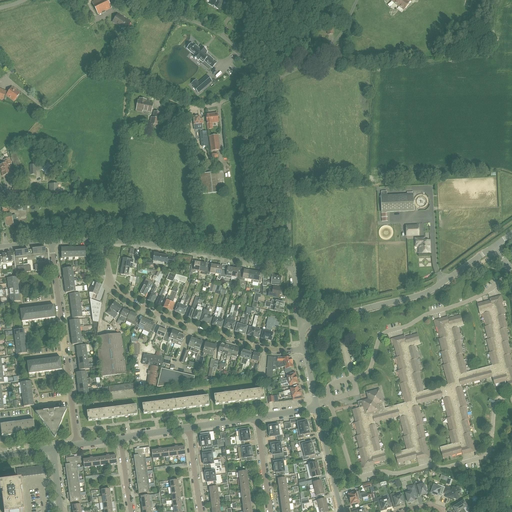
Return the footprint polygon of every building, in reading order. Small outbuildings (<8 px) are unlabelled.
[(98,14),(112,8),(107,0),(96,0),(92,2),(98,14)] [(218,9),(222,0),(212,0),(209,4),(218,9)] [(389,0),(394,3),(403,10),(410,1),(410,0),(389,0)] [(126,29),(131,22),(118,14),(114,21),(122,26),(120,28),(120,30),(124,32),(125,32),(126,29)] [(204,61),(212,67),(212,68),(217,63),(211,58),(210,59),(208,57),(209,56),(206,53),(207,52),(201,46),(199,49),(195,46),(195,47),(191,44),(187,48),(195,55),(193,57),(195,58),(194,59),(196,60),(196,59),(198,61),(199,59),(203,62),(204,61)] [(199,83),(194,87),(193,87),(198,93),(212,81),(207,76),(199,83)] [(11,82),(1,95),(8,100),(18,88),(11,82)] [(139,101),(138,101),(136,111),(142,112),(142,110),(151,112),(153,104),(146,102),(146,100),(140,99),(139,101)] [(153,118),(151,118),(150,124),(158,125),(160,113),(154,111),(153,118)] [(207,129),(212,128),(212,122),(218,121),(217,114),(205,115),(207,129)] [(199,116),(193,117),(194,125),(194,131),(200,130),(200,132),(203,132),(202,123),(203,123),(202,119),(200,119),(199,116)] [(203,132),(200,132),(201,147),(209,146),(207,132),(203,132)] [(216,135),(209,136),(211,151),(218,150),(216,135)] [(0,167),(2,172),(0,173),(0,177),(1,179),(5,178),(4,175),(10,173),(10,171),(11,171),(12,171),(13,171),(9,159),(4,160),(5,164),(0,165),(0,167)] [(42,165),(41,164),(40,165),(40,170),(42,170),(48,177),(55,169),(48,163),(46,165),(45,165),(44,165),(43,165),(42,165)] [(222,171),(198,174),(200,195),(225,192),(222,171)] [(50,192),(50,195),(60,194),(60,191),(58,191),(58,185),(50,185),(51,191),(50,192)] [(413,194),(387,195),(387,191),(381,191),(381,196),(381,212),(414,211),(413,194)] [(12,222),(11,217),(10,215),(2,217),(5,227),(13,225),(17,224),(17,221),(12,222)] [(418,225),(406,226),(406,236),(418,235),(418,225)] [(425,238),(422,238),(415,238),(416,246),(419,246),(419,253),(425,253),(426,253),(428,253),(430,253),(430,251),(430,248),(429,241),(425,241),(425,238)] [(44,256),(44,259),(49,258),(48,249),(46,248),(45,248),(45,247),(39,248),(40,256),(44,256)] [(33,250),(30,250),(32,260),(36,260),(36,257),(40,256),(39,248),(32,249),(33,250)] [(22,250),(23,259),(27,258),(27,261),(32,260),(30,250),(28,250),(28,249),(22,250)] [(14,263),(19,262),(19,259),(23,259),(22,250),(15,251),(16,252),(14,252),(13,254),(14,263)] [(7,253),(7,254),(5,255),(6,265),(7,265),(7,264),(12,263),(12,262),(13,262),(13,256),(11,256),(11,253),(11,252),(7,253)] [(168,256),(161,255),(159,262),(167,263),(167,261),(172,262),(171,265),(174,265),(175,258),(172,258),(172,259),(167,258),(168,256)] [(49,258),(44,259),(45,262),(41,262),(42,271),(48,270),(48,269),(49,269),(50,267),(49,258)] [(121,266),(122,266),(122,267),(129,268),(132,269),(133,263),(134,260),(123,258),(123,262),(122,262),(121,266)] [(32,260),(27,261),(28,264),(24,265),(25,273),(31,272),(31,271),(33,271),(32,260)] [(36,260),(32,260),(33,271),(35,271),(35,272),(42,271),(41,262),(37,263),(36,260)] [(19,262),(14,263),(16,272),(17,273),(18,273),(18,274),(25,273),(24,265),(20,265),(19,262)] [(195,271),(199,271),(200,263),(195,262),(194,266),(191,266),(189,272),(192,273),(195,272),(195,271)] [(200,263),(199,271),(202,272),(202,274),(207,275),(208,268),(205,268),(206,264),(200,263)] [(209,273),(215,274),(217,265),(211,264),(210,269),(208,268),(207,275),(209,275),(209,273)] [(221,277),(223,277),(224,271),(221,270),(222,266),(217,265),(215,274),(218,274),(218,277),(217,278),(219,280),(221,279),(221,277)] [(129,268),(122,267),(121,267),(120,271),(121,271),(120,275),(130,277),(131,277),(131,275),(131,274),(128,273),(129,268)] [(231,278),(232,276),(233,268),(227,267),(227,271),(224,271),(223,277),(226,278),(231,278)] [(62,269),(63,275),(69,274),(69,276),(74,275),(73,268),(62,269)] [(233,268),(232,276),(237,277),(236,280),(239,280),(240,274),(238,273),(239,269),(233,268)] [(161,271),(158,271),(152,270),(151,272),(151,273),(154,275),(152,279),(156,281),(161,271)] [(245,278),(248,279),(249,270),(244,270),(243,274),(240,274),(239,280),(243,280),(244,280),(245,278)] [(164,272),(161,271),(156,281),(159,283),(164,272)] [(255,271),(253,280),(253,282),(258,283),(261,283),(262,277),(259,277),(260,272),(255,271)] [(264,271),(263,277),(263,286),(267,286),(267,283),(271,283),(271,285),(280,286),(281,282),(281,277),(272,276),(272,280),(268,280),(268,276),(266,275),(267,271),(264,271)] [(175,278),(174,279),(185,284),(187,278),(181,276),(177,275),(176,275),(175,278)] [(96,295),(100,286),(100,285),(99,285),(99,284),(97,283),(96,284),(95,283),(94,283),(93,282),(91,287),(89,294),(93,322),(98,322),(102,304),(99,303),(94,301),(91,300),(92,293),(93,294),(96,295)] [(145,296),(148,292),(152,286),(149,284),(146,283),(144,285),(143,287),(140,293),(145,296)] [(150,293),(147,300),(153,303),(157,297),(153,295),(156,287),(154,286),(151,293),(150,293)] [(163,287),(158,299),(156,305),(160,306),(164,296),(162,295),(165,288),(163,287)] [(283,289),(273,287),(273,290),(269,290),(268,296),(279,298),(279,295),(281,295),(283,289)] [(162,307),(163,308),(167,309),(174,293),(172,292),(170,296),(168,295),(165,302),(162,307)] [(167,309),(171,311),(172,311),(174,306),(175,304),(173,303),(176,294),(174,293),(167,309)] [(178,313),(179,313),(186,295),(184,294),(180,305),(178,304),(177,305),(175,312),(175,313),(177,313),(178,313)] [(189,296),(186,295),(179,313),(181,314),(181,315),(183,316),(183,315),(184,315),(186,311),(187,307),(185,307),(189,296)] [(418,358),(416,352),(414,346),(420,344),(417,334),(404,337),(404,335),(390,339),(392,345),(393,345),(397,357),(395,358),(399,370),(397,371),(401,383),(399,384),(404,403),(385,408),(379,389),(366,393),(368,399),(362,401),(363,404),(360,405),(361,407),(352,410),(356,422),(354,423),(358,436),(356,436),(360,449),(358,449),(362,462),(360,462),(362,468),(374,465),(373,463),(386,460),(384,451),(381,452),(381,450),(377,437),(379,437),(375,423),(399,416),(405,436),(403,437),(407,450),(395,453),(398,464),(416,458),(417,460),(430,457),(429,450),(427,451),(424,438),(425,438),(422,425),(424,425),(418,404),(442,397),(448,418),(446,418),(450,431),(448,432),(452,444),(440,448),(443,458),(462,453),(462,455),(476,451),(474,445),(473,445),(469,433),(471,433),(467,420),(469,420),(465,407),(467,406),(461,385),(492,377),(494,384),(507,381),(509,388),(511,387),(511,362),(510,354),(511,354),(508,341),(509,341),(506,328),(507,328),(504,315),(505,315),(502,302),(503,302),(501,295),(489,299),(490,300),(483,302),(483,301),(480,301),(481,303),(477,304),(480,315),(483,314),(486,326),(485,327),(488,339),(487,340),(490,353),(488,353),(492,366),(467,372),(462,354),(463,353),(460,341),(461,340),(458,327),(463,326),(460,315),(448,319),(447,317),(434,321),(435,327),(437,326),(440,339),(438,339),(442,352),(440,352),(444,365),(442,365),(448,384),(423,391),(420,378),(418,372),(420,372),(416,359),(418,358)] [(186,317),(191,319),(193,314),(195,306),(196,306),(198,302),(194,301),(192,309),(189,308),(187,312),(186,317)] [(118,313),(119,312),(122,308),(116,303),(115,302),(112,306),(110,308),(113,310),(109,316),(114,319),(116,317),(119,314),(118,313)] [(201,312),(201,311),(201,312),(202,308),(200,308),(201,305),(198,304),(195,314),(193,319),(195,319),(195,320),(198,321),(198,320),(201,312)] [(265,304),(265,307),(270,308),(270,310),(273,311),(283,313),(283,312),(284,312),(284,310),(283,310),(284,309),(283,309),(283,308),(265,304)] [(53,306),(37,308),(39,320),(55,318),(53,306)] [(202,317),(200,322),(205,323),(209,311),(209,309),(210,307),(208,306),(207,306),(206,310),(204,310),(203,315),(202,317)] [(227,315),(226,319),(223,328),(224,328),(224,329),(226,329),(227,329),(228,329),(233,312),(234,311),(235,307),(232,306),(229,315),(227,315)] [(39,320),(37,308),(21,310),(22,322),(39,320)] [(121,313),(118,320),(124,323),(129,312),(125,310),(126,309),(124,308),(124,309),(121,313)] [(212,325),(217,327),(221,310),(222,308),(220,308),(216,319),(214,318),(212,325)] [(126,321),(131,324),(136,326),(136,324),(138,320),(135,318),(137,315),(130,312),(126,321)] [(244,320),(240,333),(242,334),(245,335),(246,330),(247,327),(245,326),(249,313),(246,312),(246,313),(245,315),(244,318),(244,320)] [(248,331),(247,335),(251,336),(253,337),(255,329),(256,325),(258,317),(255,316),(252,328),(249,327),(248,331)] [(264,339),(264,340),(266,340),(269,327),(271,318),(269,317),(268,317),(266,325),(267,325),(266,331),(263,330),(262,334),(261,339),(262,339),(263,340),(264,339)] [(139,326),(138,328),(143,330),(145,327),(148,321),(146,320),(142,318),(139,324),(140,325),(139,326)] [(268,340),(268,341),(270,341),(271,341),(272,336),(273,333),(271,332),(272,326),(274,327),(276,322),(276,319),(275,319),(271,318),(269,327),(266,340),(267,340),(268,340)] [(79,319),(69,321),(70,327),(75,326),(76,327),(80,327),(84,326),(83,324),(82,324),(82,322),(81,319),(79,319)] [(235,332),(240,333),(244,320),(241,319),(240,325),(237,324),(236,327),(235,332)] [(145,327),(143,330),(149,333),(150,331),(150,330),(151,330),(154,324),(151,322),(149,321),(148,321),(145,327)] [(167,343),(168,341),(170,333),(166,332),(167,331),(159,328),(157,332),(156,335),(164,338),(163,341),(167,343)] [(172,343),(174,344),(179,333),(172,331),(170,338),(173,340),(172,343)] [(179,333),(174,344),(181,346),(185,336),(179,333)] [(101,377),(105,377),(126,374),(121,334),(96,337),(101,377)] [(190,351),(193,352),(197,340),(191,338),(188,346),(191,348),(190,351)] [(202,342),(197,340),(193,352),(195,353),(198,354),(199,351),(200,350),(202,342)] [(203,353),(208,354),(211,344),(205,343),(203,351),(203,353)] [(208,354),(214,356),(216,346),(211,344),(208,354)] [(247,351),(243,364),(246,365),(246,362),(249,363),(252,352),(247,351)] [(150,367),(161,369),(164,358),(144,354),(142,364),(150,366),(150,367)] [(60,358),(44,360),(45,372),(62,370),(60,358)] [(291,358),(290,358),(282,358),(274,358),(273,361),(273,364),(273,366),(287,363),(287,364),(292,362),(291,359),(291,358)] [(45,372),(44,360),(27,362),(29,375),(45,372)] [(273,369),(273,371),(275,371),(275,369),(284,366),(286,373),(292,372),(290,368),(293,367),(292,362),(287,364),(287,363),(273,366),(273,369)] [(146,385),(157,387),(161,369),(150,367),(146,385)] [(180,373),(161,369),(157,387),(157,388),(178,385),(180,373)] [(191,383),(193,383),(195,376),(180,373),(178,385),(179,385),(191,383)] [(280,383),(296,378),(295,373),(287,375),(287,378),(279,380),(280,383)] [(296,378),(280,383),(281,386),(284,385),(284,387),(289,385),(298,383),(296,378)] [(283,392),(283,394),(287,394),(300,390),(298,385),(290,388),(291,390),(287,391),(283,392)] [(247,391),(248,401),(264,399),(263,389),(247,391)] [(231,403),(238,402),(248,401),(247,391),(230,393),(231,403)] [(215,405),(231,403),(230,393),(214,395),(215,405)] [(191,398),(192,408),(209,406),(208,396),(191,398)] [(176,410),(192,408),(191,398),(175,401),(176,410)] [(176,410),(175,401),(158,403),(160,412),(176,410)] [(143,414),(160,412),(158,403),(142,405),(143,414)] [(121,417),(137,415),(136,406),(120,408),(121,417)] [(105,420),(121,417),(120,408),(103,410),(105,420)] [(66,409),(53,411),(36,413),(36,414),(54,438),(55,437),(67,410),(66,409)] [(88,422),(105,420),(103,410),(87,412),(88,422)] [(17,422),(18,435),(35,433),(33,420),(17,422)] [(298,429),(309,427),(309,425),(308,422),(307,422),(307,420),(297,423),(298,429)] [(2,437),(18,435),(17,422),(0,424),(2,437)] [(299,433),(297,433),(298,439),(304,438),(303,435),(309,433),(309,432),(310,432),(309,428),(309,427),(298,429),(299,433)] [(279,436),(279,430),(269,432),(270,437),(276,436),(277,440),(280,439),(282,439),(283,439),(282,435),(279,436)] [(240,436),(236,437),(237,445),(238,445),(241,445),(244,444),(244,441),(250,440),(249,435),(240,436)] [(271,444),(271,450),(281,448),(280,442),(282,442),(282,441),(282,439),(280,439),(277,440),(277,443),(271,444)] [(301,451),(303,451),(314,448),(313,446),(312,443),(311,443),(311,442),(305,443),(304,440),(298,442),(301,451)] [(208,447),(208,450),(215,449),(218,449),(218,445),(211,446),(210,441),(201,442),(201,443),(199,443),(200,447),(201,447),(201,448),(208,447)] [(239,447),(237,448),(238,453),(252,451),(251,446),(244,447),(244,444),(241,445),(238,445),(239,447)] [(145,455),(150,454),(149,447),(134,449),(135,456),(145,454),(145,455)] [(184,447),(176,448),(168,449),(169,457),(185,455),(184,447)] [(281,448),(271,450),(272,455),(273,455),(279,454),(279,457),(282,457),(285,457),(288,456),(287,452),(284,453),(282,451),(281,448)] [(314,450),(314,448),(303,451),(301,451),(302,457),(302,458),(303,461),(309,459),(308,456),(314,455),(314,453),(314,450)] [(169,457),(168,449),(151,451),(152,459),(169,457)] [(208,450),(209,453),(202,454),(203,460),(213,458),(216,458),(217,457),(216,453),(215,452),(215,449),(208,450)] [(252,451),(238,453),(239,459),(241,458),(241,461),(243,461),(245,461),(246,461),(246,458),(252,457),(252,451)] [(132,460),(132,462),(146,461),(146,462),(148,462),(148,459),(145,459),(145,455),(145,454),(135,456),(133,456),(134,459),(131,460),(132,460)] [(65,458),(66,465),(76,463),(76,464),(81,463),(80,456),(65,458)] [(115,456),(99,458),(100,466),(116,464),(115,456)] [(274,462),(273,462),(274,467),(284,466),(283,461),(286,461),(285,457),(282,457),(279,457),(280,461),(274,462)] [(84,468),(100,466),(99,458),(82,460),(84,468)] [(210,464),(211,467),(221,466),(220,460),(213,461),(213,458),(203,460),(204,465),(210,464)] [(308,465),(306,465),(307,472),(310,471),(318,469),(318,468),(317,466),(319,466),(318,462),(316,463),(308,465)] [(63,469),(64,472),(77,470),(77,468),(76,464),(76,463),(66,465),(65,465),(65,468),(63,469)] [(47,473),(46,468),(46,465),(16,469),(17,477),(21,477),(20,471),(23,470),(26,470),(28,470),(31,469),(34,469),(37,468),(40,468),(43,468),(44,474),(47,473)] [(211,467),(211,470),(205,471),(206,477),(215,476),(215,473),(222,472),(221,466),(211,467)] [(282,476),(285,475),(284,466),(274,467),(275,473),(281,472),(282,476)] [(146,467),(135,468),(135,472),(133,472),(134,472),(134,475),(147,473),(147,475),(150,474),(149,471),(147,472),(146,467)] [(318,469),(310,471),(312,478),(321,476),(320,472),(319,472),(318,469)] [(65,481),(66,484),(79,482),(79,481),(78,476),(66,478),(67,481),(64,481),(65,481)] [(216,484),(215,476),(206,477),(206,483),(213,482),(213,485),(216,484)] [(318,479),(307,481),(308,485),(313,484),(314,489),(322,487),(321,481),(318,482),(318,479)] [(24,511),(22,492),(23,492),(21,482),(0,484),(0,488),(1,494),(2,494),(3,511),(24,511)] [(414,483),(415,491),(418,490),(420,496),(427,494),(426,491),(427,490),(426,487),(425,487),(424,484),(420,485),(419,482),(414,483)] [(414,501),(414,499),(417,498),(416,494),(414,485),(407,487),(409,493),(405,493),(408,503),(410,502),(411,503),(413,502),(414,501)] [(438,494),(442,495),(444,487),(438,485),(437,485),(436,486),(433,485),(433,486),(432,486),(431,490),(432,490),(431,493),(431,494),(435,496),(435,495),(438,496),(438,494)] [(324,494),(322,487),(314,489),(310,490),(310,493),(315,492),(316,496),(324,494)] [(446,487),(443,493),(446,494),(445,497),(452,500),(452,498),(457,500),(460,491),(452,488),(452,489),(446,487)] [(67,494),(67,496),(80,495),(80,493),(80,488),(68,490),(69,493),(66,494),(67,494)] [(349,495),(348,496),(349,499),(363,495),(365,495),(365,492),(363,493),(360,493),(359,491),(357,492),(348,494),(349,495)] [(363,495),(349,499),(350,503),(351,503),(351,504),(359,502),(358,499),(362,498),(368,497),(368,498),(371,497),(371,499),(376,497),(375,492),(373,493),(371,493),(365,495),(363,495)] [(396,506),(400,505),(404,504),(402,495),(396,497),(394,493),(392,494),(390,495),(392,503),(395,502),(396,506)] [(148,495),(140,496),(141,503),(149,502),(153,501),(152,497),(155,497),(155,494),(152,495),(148,495)] [(81,501),(81,496),(80,495),(67,496),(68,499),(67,499),(67,500),(69,499),(70,503),(81,501)] [(376,498),(379,507),(382,506),(382,509),(391,507),(388,499),(383,500),(380,496),(379,498),(379,497),(377,498),(376,498)] [(319,507),(327,506),(325,499),(322,500),(317,501),(313,502),(314,508),(316,508),(319,507)] [(463,501),(453,507),(455,511),(464,511),(465,511),(464,508),(467,506),(463,501)] [(103,503),(99,504),(100,510),(104,510),(111,509),(111,502),(103,503)]
